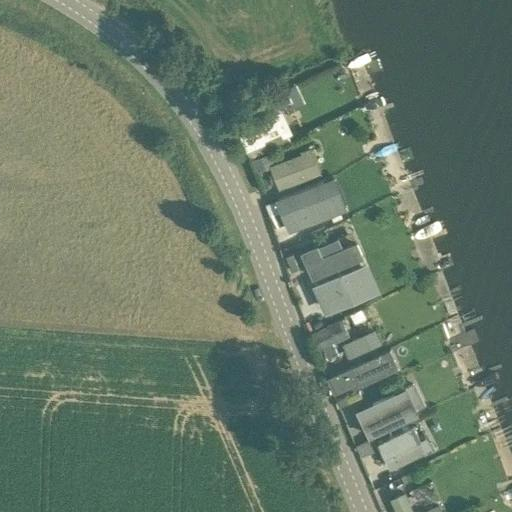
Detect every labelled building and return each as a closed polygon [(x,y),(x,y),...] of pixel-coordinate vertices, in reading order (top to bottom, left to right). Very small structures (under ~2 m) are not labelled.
[(257,101),(263,112),(290,99),(284,88),(257,101)] [(257,101),(228,115),(234,129),(237,128),(265,116),(263,112),(257,101)] [(265,116),(237,128),(251,157),(291,137),(289,133),(293,131),(282,109),(265,117),(265,116)] [(302,151),(270,163),(270,165),(279,186),(321,169),(311,144),(301,148),(302,151)] [(252,158),(258,171),(270,165),(270,163),(268,161),(274,159),(270,150),(252,158)] [(335,173),(276,197),(289,230),(348,206),(335,173)] [(318,243),(301,250),(313,277),(365,254),(358,238),(343,245),(323,254),(318,243)] [(361,265),(317,285),(327,307),(371,288),(361,265)] [(346,315),(311,332),(320,349),(323,348),(327,357),(344,348),(349,357),(383,340),(375,325),(362,332),(360,328),(354,331),(346,315)] [(391,346),(328,376),(335,392),(352,383),(354,386),(399,364),(391,346)] [(374,404),(358,411),(369,435),(420,412),(417,407),(425,403),(415,381),(407,385),(407,384),(372,400),(374,404)] [(359,390),(337,400),(340,407),(362,396),(359,390)] [(413,423),(377,441),(390,467),(426,449),(413,423)] [(372,436),(356,444),(361,454),(377,446),(372,436)] [(415,511),(405,490),(390,497),(397,511),(442,511),(438,502),(416,511),(415,511)]
